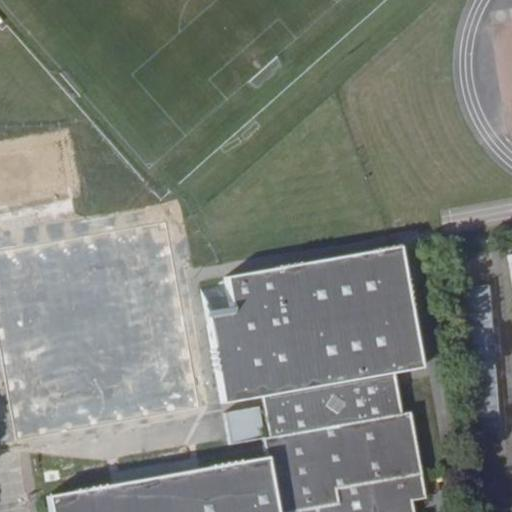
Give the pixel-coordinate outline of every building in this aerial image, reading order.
[(208,296),(210,313),(408,278),(406,263),(262,287),(263,296),(253,299),(251,289),(208,296)] [(408,278),(210,313),(223,389),(264,382),(271,424),(265,425),(268,445),(52,481),(58,511),(408,511),(408,508),(416,507),(414,494),(425,493),(409,400),(400,401),(393,360),(421,355),(408,278)] [(465,432),(494,430),(487,286),(458,288),(465,432)] [(262,287),(251,289),(253,299),(263,296),(262,287)] [(230,430),(265,425),(260,393),(225,399),(230,430)]
